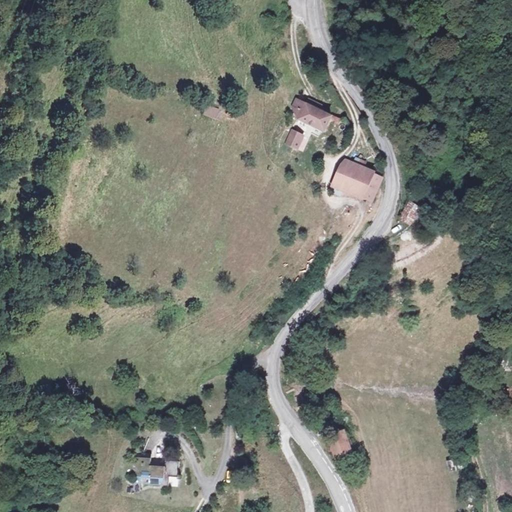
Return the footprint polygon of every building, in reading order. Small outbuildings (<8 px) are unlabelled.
[(306,105),(295,100),(290,112),(297,116),(295,120),(322,133),(329,119),(316,113),(319,106),(308,101),(306,105)] [(205,104),(200,115),(213,120),(217,110),(205,104)] [(303,136),(291,130),(285,143),(296,149),(303,136)] [(382,178),(344,161),(333,186),(370,203),(382,178)] [(397,220),(409,227),(420,209),(408,201),(397,220)] [(355,454),(345,428),(325,434),(328,442),(331,450),(336,460),(355,454)] [(130,455),(122,454),(122,480),(132,480),(132,484),(147,484),(147,483),(156,483),(156,474),(165,473),(165,458),(139,458),(140,462),(137,462),(137,452),(130,451),(130,455)]
